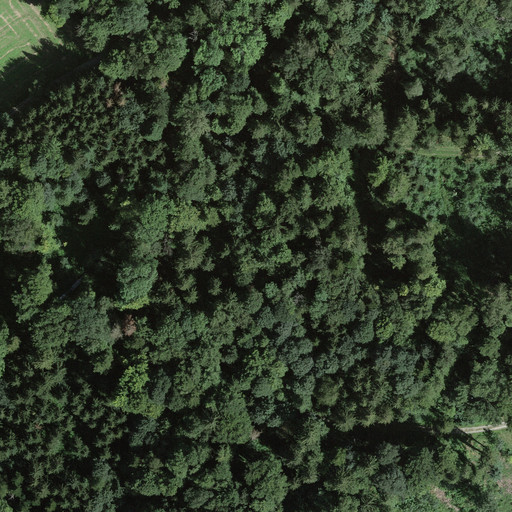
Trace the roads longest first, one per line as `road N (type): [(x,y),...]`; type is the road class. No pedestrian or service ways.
road 1 (track): [(511,430),(330,419),(288,407),(238,373),(204,330),(197,220),(175,142),(112,55),(0,124)]
road 2 (track): [(164,121),(335,150),(511,152)]
road 3 (track): [(204,330),(203,367),(125,359),(59,280)]
